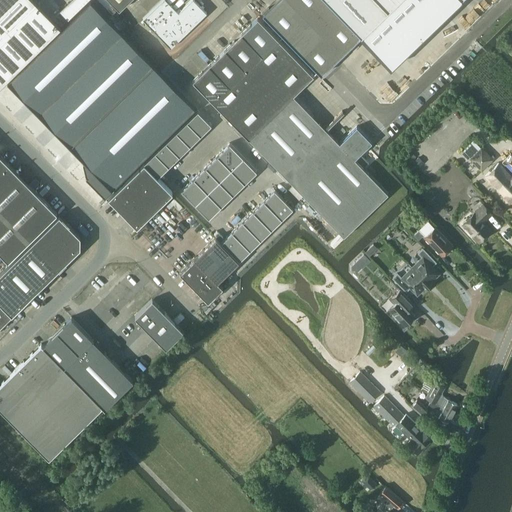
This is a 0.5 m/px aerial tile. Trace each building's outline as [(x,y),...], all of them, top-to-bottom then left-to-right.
[(0,0),(0,85),(61,26),(35,0),(0,0)] [(109,0),(119,10),(129,0),(109,0)] [(162,0),(143,19),(155,31),(146,40),(161,56),(207,13),(194,0),(190,0),(178,12),(177,11),(177,10),(166,0),(162,0)] [(276,0),(262,13),(321,74),(362,34),(361,34),(328,0),(276,0)] [(328,0),(361,34),(396,0),(328,0)] [(89,1),(5,83),(82,162),(83,175),(104,197),(195,110),(89,1)] [(209,64),(193,80),(214,102),(221,109),(249,138),(249,137),(293,94),(313,75),(286,46),(258,17),(242,33),(225,49),(209,64)] [(293,94),(249,137),(305,195),(343,235),(388,192),(363,167),(368,161),(360,153),(368,145),(368,137),(357,125),(339,142),(293,94)] [(187,120),(200,134),(211,124),(197,110),(187,120)] [(190,144),(200,134),(187,120),(176,130),(190,144)] [(491,122),(487,126),(494,133),(498,129),(491,122)] [(179,155),(190,144),(176,130),(166,141),(179,155)] [(473,140),(460,153),(468,160),(469,159),(481,171),(482,170),(494,159),(482,146),(481,147),(473,140)] [(169,165),(179,155),(166,141),(155,151),(169,165)] [(231,168),(243,156),(229,142),(217,154),(231,168)] [(157,176),(169,165),(155,151),(144,162),(157,176)] [(498,163),(485,175),(504,195),(504,199),(507,203),(511,203),(511,154),(510,153),(502,161),(511,172),(511,175),(511,177),(498,163)] [(0,252),(8,260),(57,212),(0,154),(0,252)] [(219,179),(231,168),(217,154),(205,165),(219,179)] [(231,168),(244,182),(256,170),(243,156),(231,168)] [(172,191),(157,176),(144,162),(108,197),(136,226),(172,191)] [(458,167),(453,163),(448,168),(453,173),(458,167)] [(207,191),(219,179),(205,165),(194,177),(207,191)] [(232,193),(244,182),(231,168),(219,179),(232,193)] [(195,202),(207,191),(194,177),(182,189),(195,202)] [(221,205),(232,193),(219,179),(207,191),(221,205)] [(264,199),(282,218),(292,207),(275,189),(264,199)] [(209,216),(221,205),(207,191),(195,202),(209,216)] [(271,228),(282,218),(264,199),(253,210),(271,228)] [(479,240),(490,229),(482,221),(491,212),(483,204),(463,223),(473,234),(473,236),(476,239),(477,238),(479,240)] [(260,238),(271,228),(253,210),(243,220),(260,238)] [(31,242),(57,269),(80,247),(80,235),(59,214),(31,242)] [(250,249),(260,238),(243,220),(232,230),(250,249)] [(442,255),(453,244),(435,226),(424,236),(442,255)] [(239,259),(250,249),(232,230),(221,241),(239,259)] [(419,239),(424,234),(419,230),(414,234),(419,239)] [(194,257),(180,271),(208,300),(222,286),(217,280),(238,260),(215,236),(194,257)] [(31,242),(0,271),(0,302),(11,314),(57,269),(31,242)] [(411,266),(430,285),(434,281),(432,280),(439,273),(432,266),(436,262),(422,248),(418,252),(421,256),(411,266)] [(426,289),(430,285),(411,266),(401,276),(398,272),(392,277),(406,290),(410,286),(417,294),(424,287),(426,289)] [(404,324),(415,314),(409,308),(414,303),(400,289),(391,298),(395,303),(389,308),(404,324)] [(183,330),(152,299),(135,315),(166,347),(183,330)] [(0,302),(0,325),(11,314),(0,302)] [(43,344),(102,404),(105,407),(133,379),(71,316),(43,344)] [(0,407),(48,456),(49,456),(102,404),(43,344),(42,343),(41,343),(0,383),(0,407)] [(431,367),(424,363),(421,367),(419,368),(426,373),(431,367)] [(349,381),(370,402),(381,391),(380,391),(361,371),(359,373),(359,372),(349,381)] [(430,400),(453,413),(458,404),(442,395),(441,393),(444,387),(435,382),(426,397),(431,400),(430,400)] [(405,415),(400,410),(384,395),(374,405),(394,425),(396,424),(411,439),(407,442),(419,453),(432,438),(422,427),(421,428),(406,413),(405,415)] [(453,413),(430,400),(427,407),(417,399),(412,405),(423,414),(425,412),(431,415),(433,413),(448,421),(453,413)] [(398,511),(395,511),(404,501),(385,485),(379,493),(387,500),(382,511),(398,511)]
